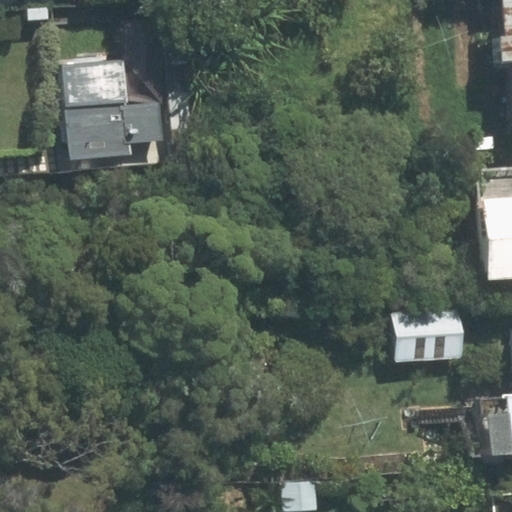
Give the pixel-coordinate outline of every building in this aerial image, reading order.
[(511,57),(511,0),(488,0),(491,59),(511,57)] [(122,54),(60,56),(63,164),(154,161),(152,97),(123,98),(122,54)] [(511,274),(511,197),(473,199),(476,276),(511,274)] [(459,298),(383,298),(383,363),(460,363),(459,298)] [(511,392),(471,392),(472,452),(511,451),(511,392)]
